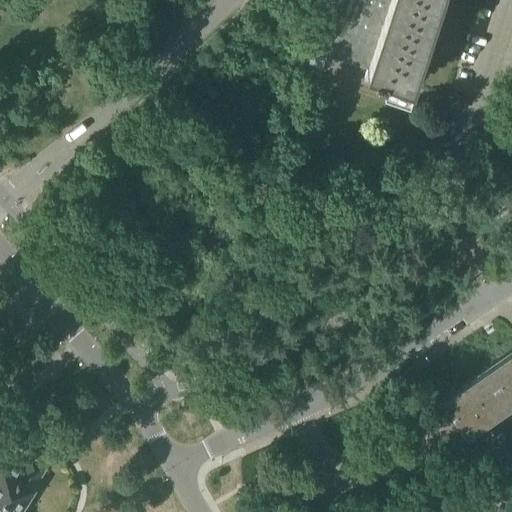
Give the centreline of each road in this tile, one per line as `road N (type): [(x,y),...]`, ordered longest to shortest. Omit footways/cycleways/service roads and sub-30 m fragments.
road 1 (residential): [(511,282),(374,370),(174,469)]
road 2 (residential): [(174,469),(0,250)]
